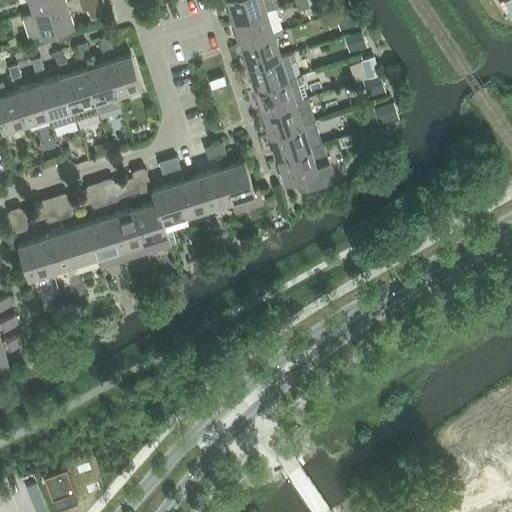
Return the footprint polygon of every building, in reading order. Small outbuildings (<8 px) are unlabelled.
[(29,0),(33,11),(66,1),(65,0),(29,0)] [(232,21),(235,20),(267,9),(279,5),(277,0),(228,0),(232,10),(229,11),(232,21)] [(307,0),(295,0),(298,9),(310,5),(307,0)] [(31,37),(74,24),(66,1),(33,11),(24,14),(31,37)] [(88,9),(92,18),(103,15),(100,5),(88,9)] [(242,43),(242,42),(275,32),(267,9),(235,20),(239,34),(236,34),(239,44),(242,43)] [(351,10),(338,14),(342,28),(356,24),(351,10)] [(362,31),(348,35),(352,49),(366,45),(362,31)] [(242,42),(242,43),(246,56),(244,57),(247,66),(249,66),(249,65),(282,55),(275,32),(242,42)] [(307,36),(310,45),(321,42),(318,33),(307,36)] [(110,34),(101,37),(104,48),(114,45),(110,34)] [(87,41),(78,44),(81,55),(91,52),(87,41)] [(64,48),(55,51),(59,63),(68,60),(64,48)] [(256,88),(289,78),(301,74),(293,51),(282,55),(249,65),(249,66),(254,79),(251,80),(254,89),(256,88)] [(108,60),(118,92),(142,85),(132,52),(108,60)] [(374,55),(362,59),(368,77),(380,73),(374,55)] [(41,56),(32,59),(36,70),(45,67),(41,56)] [(85,67),(99,111),(122,104),(118,92),(108,60),(85,67)] [(18,63),(9,66),(13,77),(22,75),(18,63)] [(99,111),(85,67),(62,74),(76,118),(99,111)] [(76,118),(62,74),(39,81),(50,114),(53,126),(76,118)] [(301,74),(289,78),(256,88),(261,102),(258,102),(261,112),(264,111),(308,97),(301,74)] [(380,75),(366,80),(371,94),(385,89),(380,75)] [(0,80),(0,120),(3,129),(27,122),(16,88),(5,92),(2,80),(0,80)] [(50,114),(39,81),(16,88),(27,122),(50,114)] [(264,111),(269,126),(266,127),(269,135),(271,134),(315,120),(308,97),(264,111)] [(393,102),(375,107),(380,123),(398,117),(393,102)] [(278,157),(320,143),(322,143),(315,120),(271,134),(275,148),(273,148),(276,158),(278,157)] [(339,137),(350,134),(347,124),(336,128),(339,137)] [(384,126),(374,129),(379,144),(389,140),(384,126)] [(350,134),(339,137),(342,146),(353,143),(350,134)] [(214,143),(218,155),(227,152),(223,140),(214,143)] [(107,142),(96,145),(99,154),(110,151),(107,142)] [(218,155),(214,143),(205,146),(209,157),(218,155)] [(323,153),(320,143),(278,157),(283,170),(280,171),(283,180),(286,180),(297,177),(299,183),(300,185),(301,186),(302,187),(304,188),(305,188),(306,188),(308,188),(328,182),(329,181),(330,181),(331,179),(332,178),(332,177),(332,176),(332,175),(332,174),(332,173),(330,165),(318,169),(314,155),(323,153)] [(168,158),(172,169),(181,167),(177,155),(168,158)] [(172,169),(168,158),(159,160),(163,172),(172,169)] [(221,166),(232,199),(235,211),(264,202),(259,185),(254,187),(245,159),(221,166)] [(232,199),(221,166),(199,173),(209,206),(232,199)] [(209,206),(199,173),(176,181),(186,214),(209,206)] [(125,178),(128,189),(138,186),(134,174),(125,178)] [(128,189),(125,178),(115,181),(119,192),(128,189)] [(163,221),(164,221),(186,214),(176,181),(152,188),(155,200),(156,199),(163,221)] [(79,192),(83,204),(92,201),(88,189),(79,192)] [(83,204),(79,192),(70,195),(74,207),(83,204)] [(167,231),(164,221),(163,221),(156,199),(155,200),(134,207),(148,251),(172,243),(168,232),(167,231)] [(33,207),(37,219),(46,216),(42,204),(33,207)] [(37,219),(33,207),(24,210),(27,221),(37,219)] [(148,251),(134,207),(111,214),(125,258),(148,251)] [(125,258),(111,214),(88,221),(98,254),(102,266),(125,258)] [(98,254),(88,221),(65,229),(75,261),(98,254)] [(75,261),(65,229),(42,236),(53,269),(75,261)] [(172,229),(167,231),(168,232),(172,243),(176,242),(172,229)] [(42,236),(18,244),(29,276),(53,269),(42,236)] [(0,306),(12,303),(10,294),(0,297),(0,306)] [(0,339),(2,339),(0,331),(0,327),(18,322),(16,314),(0,318),(0,339)] [(0,339),(0,361),(9,359),(5,348),(25,342),(22,333),(2,339),(0,339)] [(511,368),(487,381),(443,403),(456,430),(478,475),(498,465),(504,462),(511,458),(511,368)] [(67,467),(44,476),(52,499),(53,499),(57,510),(78,502),(98,494),(105,492),(104,488),(93,458),(67,467)] [(36,481),(26,485),(29,493),(39,490),(36,481)] [(39,490),(29,493),(32,501),(43,497),(39,490)] [(43,497),(32,501),(36,509),(46,505),(43,497)]
